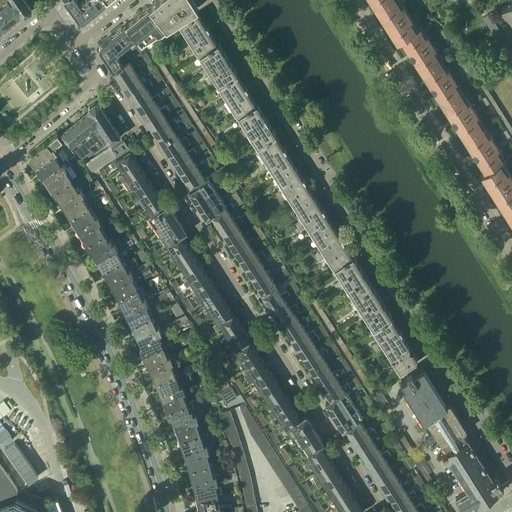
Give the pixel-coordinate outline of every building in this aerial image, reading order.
[(0,0),(0,8),(11,23),(21,15),(10,0),(0,0)] [(10,0),(21,15),(22,15),(24,15),(25,15),(31,11),(31,8),(31,7),(26,0),(10,0)] [(95,10),(86,0),(65,0),(66,1),(78,18),(79,18),(80,19),(81,19),(82,19),(83,19),(84,19),(86,17),(95,10)] [(86,0),(95,10),(105,2),(106,1),(107,1),(106,0),(86,0)] [(150,4),(141,11),(125,24),(136,37),(141,43),(195,9),(189,0),(159,0),(152,6),(150,4)] [(400,5),(397,0),(386,0),(375,7),(397,41),(400,39),(415,28),(409,19),(411,17),(403,4),(400,5)] [(426,3),(423,0),(415,0),(414,1),(418,8),(426,3)] [(426,0),(438,18),(441,15),(431,0),(426,0)] [(511,3),(501,10),(505,16),(507,15),(511,23),(509,24),(511,27),(511,26),(511,3)] [(0,8),(0,26),(2,30),(11,23),(0,8)] [(199,54),(200,54),(217,43),(213,36),(197,13),(179,24),(183,31),(185,29),(194,43),(192,44),(199,54)] [(504,37),(489,13),(483,17),(498,41),(504,37)] [(136,37),(125,24),(113,34),(100,45),(100,48),(113,69),(128,59),(145,49),(141,43),(136,37)] [(400,39),(422,73),(441,62),(433,50),(435,48),(432,44),(427,35),(425,37),(418,26),(415,28),(400,39)] [(450,35),(446,28),(440,31),(445,38),(450,35)] [(218,42),(217,43),(200,54),(204,60),(205,59),(216,76),(215,77),(219,84),(236,73),(238,72),(218,42)] [(165,74),(169,72),(154,48),(150,50),(165,74)] [(128,59),(113,69),(118,77),(133,67),(128,59)] [(471,68),(466,61),(461,64),(465,71),(471,68)] [(446,70),(441,62),(422,73),(441,104),(460,92),(454,83),(463,77),(459,71),(452,75),(448,68),(446,70)] [(118,77),(122,82),(123,85),(139,75),(136,72),(142,68),(139,64),(133,67),(118,77)] [(125,87),(129,93),(144,83),(149,80),(143,72),(139,75),(123,85),(125,87)] [(165,74),(181,98),(185,95),(169,72),(165,74)] [(237,115),(238,114),(255,103),(236,73),(219,84),(218,85),(222,91),(224,90),(234,107),(233,108),(237,115)] [(144,84),(144,83),(129,93),(134,101),(142,95),(143,97),(150,93),(147,88),(152,85),(149,80),(144,84)] [(511,127),(483,83),(480,85),(511,134),(511,127)] [(134,101),(140,110),(161,97),(158,93),(153,97),(150,93),(143,97),(142,95),(134,101)] [(181,98),(196,122),(200,119),(185,95),(181,98)] [(475,116),(478,115),(469,102),(467,103),(462,95),(443,107),(464,139),(483,128),(475,116)] [(145,119),(160,109),(156,101),(161,98),(161,97),(140,110),(145,119)] [(120,135),(99,103),(99,102),(95,102),(89,106),(88,109),(89,110),(101,131),(109,143),(120,135)] [(256,102),(255,103),(238,114),(242,121),(244,120),(255,137),(253,138),(257,145),(275,134),(276,133),(256,102)] [(150,126),(158,121),(160,122),(166,118),(164,114),(169,110),(166,105),(161,109),(160,109),(145,119),(150,126)] [(101,131),(89,110),(78,119),(96,143),(97,142),(101,147),(109,143),(101,131)] [(166,118),(160,122),(158,121),(150,126),(156,136),(177,122),(175,119),(169,122),(166,118)] [(78,119),(61,133),(83,160),(94,153),(90,148),(96,143),(78,119)] [(215,143),(200,119),(196,122),(211,146),(215,143)] [(163,145),(171,140),(170,138),(177,134),(175,131),(180,128),(177,122),(156,136),(163,145)] [(488,136),(483,128),(464,139),(484,171),(500,161),(503,160),(497,150),(499,149),(490,135),(488,136)] [(510,136),(506,129),(500,133),(505,140),(510,136)] [(30,157),(35,164),(53,152),(57,150),(54,146),(62,139),(57,133),(46,142),(44,143),(31,153),(30,157)] [(163,145),(164,147),(167,153),(188,139),(186,136),(180,140),(177,134),(170,138),(171,140),(163,145)] [(271,169),(276,176),(294,164),(275,134),(257,145),(256,145),(261,152),(262,151),(273,168),(271,169)] [(167,153),(172,160),(173,161),(188,151),(183,144),(189,141),(188,139),(167,153)] [(128,148),(123,140),(112,148),(117,155),(128,148)] [(112,148),(111,145),(86,161),(92,171),(117,155),(112,148)] [(188,152),(188,151),(173,161),(179,171),(187,165),(186,164),(193,159),(191,157),(197,153),(194,148),(188,152)] [(137,160),(133,154),(130,150),(110,163),(113,168),(119,164),(121,168),(128,163),(129,165),(137,160)] [(60,162),(53,152),(35,164),(42,175),(52,168),(55,172),(65,166),(65,167),(70,164),(73,168),(81,162),(76,155),(68,160),(66,159),(62,161),(60,162)] [(179,171),(181,173),(184,178),(204,165),(202,162),(197,165),(193,159),(186,164),(187,165),(179,171)] [(141,168),(137,160),(129,165),(128,163),(121,168),(124,173),(119,176),(123,182),(128,178),(128,177),(127,177),(141,168)] [(264,167),(260,160),(250,166),(252,169),(257,165),(258,167),(252,171),(253,174),(264,167)] [(481,173),(503,207),(511,201),(511,175),(509,170),(506,171),(500,161),(484,171),(481,173)] [(313,195),(294,164),(276,176),(280,182),(281,181),(292,198),(291,200),(295,206),(313,195)] [(184,178),(188,185),(190,187),(205,177),(200,170),(205,166),(204,165),(184,178)] [(64,168),(65,167),(65,166),(55,172),(52,168),(42,175),(47,183),(51,189),(70,178),(64,168)] [(147,176),(146,175),(141,168),(127,177),(128,177),(128,178),(123,182),(127,189),(133,186),(147,177),(147,176)] [(133,186),(138,194),(139,195),(153,186),(147,177),(133,186)] [(77,189),(70,178),(51,189),(56,196),(56,195),(59,200),(69,193),(72,198),(82,192),(79,188),(77,189)] [(209,178),(203,182),(191,189),(191,190),(189,191),(195,201),(215,188),(209,178)] [(101,186),(97,179),(93,182),(97,189),(101,186)] [(97,189),(93,182),(88,185),(92,192),(97,189)] [(158,193),(157,191),(153,186),(139,195),(138,194),(133,198),(136,203),(142,199),(145,204),(152,199),(150,198),(158,193)] [(195,201),(200,208),(207,203),(209,205),(215,201),(216,201),(221,198),(215,188),(195,201)] [(82,193),(82,192),(72,198),(69,193),(59,200),(64,208),(69,215),(87,204),(81,194),(82,193)] [(164,203),(158,193),(150,198),(152,199),(145,204),(147,208),(142,211),(145,216),(164,203)] [(310,230),(314,237),(332,225),(313,195),(295,206),(299,213),(301,212),(311,229),(310,230)] [(205,217),(206,218),(211,215),(231,202),(230,201),(226,204),(221,198),(216,201),(215,201),(209,205),(207,203),(200,208),(205,217)] [(511,201),(503,207),(511,221),(511,201)] [(211,215),(218,225),(225,220),(224,218),(230,214),(228,210),(233,206),(231,202),(211,215)] [(88,224),(98,218),(96,214),(94,215),(87,204),(69,215),(76,226),(86,220),(88,224)] [(149,216),(155,226),(174,213),(169,204),(166,206),(166,205),(149,216)] [(119,213),(115,206),(110,209),(114,216),(119,213)] [(114,216),(110,209),(105,212),(110,219),(114,216)] [(180,221),(177,217),(174,213),(155,226),(161,236),(174,228),(172,226),(180,221)] [(218,225),(223,232),(237,223),(242,220),(239,215),(234,219),(230,214),(224,218),(225,220),(218,225)] [(99,219),(98,218),(88,224),(86,220),(76,226),(82,236),(82,238),(84,242),(103,231),(97,221),(99,219)] [(186,231),(180,221),(172,226),(174,228),(161,236),(166,243),(181,234),(181,235),(186,231)] [(223,232),(228,241),(242,232),(237,223),(223,232)] [(296,227),(294,224),(293,223),(286,227),(289,232),(296,227)] [(352,255),(332,225),(314,237),(318,243),(320,242),(325,250),(331,259),(329,260),(333,267),(334,266),(352,255)] [(108,253),(122,244),(119,238),(113,241),(113,240),(111,242),(108,237),(107,238),(103,231),(84,242),(88,248),(89,249),(90,249),(91,249),(92,248),(94,251),(103,245),(108,253)] [(248,240),(242,232),(228,241),(234,250),(254,238),(253,237),(248,240)] [(128,236),(123,239),(125,242),(131,239),(135,237),(133,233),(128,236)] [(187,244),(187,243),(181,235),(181,234),(166,243),(162,246),(165,251),(169,248),(172,251),(179,247),(180,249),(187,244)] [(234,250),(239,258),(247,253),(248,255),(254,251),(251,245),(256,241),(254,238),(234,250)] [(125,242),(122,244),(108,253),(103,245),(94,251),(100,262),(100,264),(103,268),(121,259),(118,253),(126,248),(127,246),(133,242),(133,241),(131,239),(125,242)] [(179,247),(172,251),(176,257),(170,261),(173,265),(178,262),(179,262),(178,261),(192,252),(187,244),(180,249),(179,247)] [(256,254),(254,251),(248,255),(247,253),(239,258),(245,268),(265,255),(262,250),(256,254)] [(198,261),(196,257),(196,256),(194,254),(193,253),(192,252),(178,261),(179,262),(178,262),(184,270),(198,261)] [(349,290),(353,297),(372,285),(353,254),(352,255),(334,266),(339,273),(340,272),(351,289),(349,290)] [(245,268),(252,278),(259,273),(258,271),(265,266),(262,263),(267,259),(265,255),(245,268)] [(121,279),(130,274),(131,273),(129,269),(127,270),(121,259),(103,268),(106,274),(109,280),(119,275),(121,279)] [(204,270),(203,268),(203,267),(201,265),(200,264),(198,261),(184,270),(189,278),(190,279),(204,270)] [(137,267),(139,270),(146,266),(148,265),(147,262),(137,267)] [(169,268),(165,263),(161,266),(164,271),(169,268)] [(109,280),(115,289),(115,291),(117,296),(136,287),(133,280),(135,279),(136,282),(150,275),(146,266),(139,270),(132,274),(121,279),(119,275),(109,280)] [(252,278),(257,285),(271,276),(276,273),(273,268),(268,271),(265,266),(258,271),(259,273),(252,278)] [(169,268),(164,271),(168,276),(172,273),(169,268)] [(209,277),(204,270),(190,279),(189,278),(184,281),(188,286),(192,283),(195,288),(203,284),(201,282),(209,277)] [(261,294),(262,295),(276,285),(275,285),(276,284),(271,276),(257,285),(262,294),(261,294)] [(215,287),(213,283),(212,282),(212,281),(210,279),(209,278),(209,277),(201,282),(203,284),(195,288),(198,292),(193,295),(195,299),(215,287)] [(281,293),(276,285),(262,295),(267,303),(287,291),(286,290),(281,293)] [(392,315),(372,285),(353,297),(358,303),(359,302),(371,319),(369,321),(373,327),(390,316),(392,315)] [(136,307),(144,303),(146,302),(143,296),(141,298),(136,287),(117,296),(120,301),(122,302),(124,307),(133,302),(136,307)] [(204,301),(206,304),(213,300),(214,302),(222,297),(221,296),(221,295),(220,293),(218,292),(215,287),(195,299),(199,304),(204,301)] [(164,289),(154,294),(156,298),(166,293),(164,289)] [(267,303),(272,311),(280,306),(281,308),(288,304),(284,298),(290,295),(287,291),(267,303)] [(166,293),(156,298),(158,301),(164,298),(168,296),(166,293)] [(227,305),(223,299),(222,297),(214,302),(213,300),(206,304),(210,310),(205,313),(208,318),(213,315),(212,315),(213,314),(212,314),(227,305)] [(341,337),(315,297),(311,299),(338,341),(373,395),(376,393),(341,337)] [(131,324),(150,315),(144,303),(136,307),(133,302),(124,307),(129,317),(129,319),(131,324)] [(279,321),(280,321),(280,320),(294,311),(293,311),(298,307),(296,303),(290,307),(288,304),(281,308),(280,306),(272,311),(279,321)] [(232,313),(227,305),(212,314),(213,314),(212,315),(213,315),(217,322),(232,313)] [(280,320),(280,321),(285,329),(305,317),(304,316),(299,319),(294,311),(280,320)] [(240,323),(238,319),(233,312),(232,313),(217,322),(213,325),(216,330),(222,326),(224,330),(231,326),(232,327),(240,323)] [(172,325),(188,317),(186,314),(171,322),(172,325)] [(155,326),(150,315),(131,324),(134,329),(135,330),(138,335),(147,330),(150,335),(158,331),(160,330),(157,325),(155,326)] [(408,348),(410,347),(390,316),(373,327),(372,328),(376,334),(378,333),(389,350),(387,351),(393,360),(409,350),(408,348)] [(188,317),(172,325),(174,329),(190,321),(188,317)] [(285,329),(290,337),(298,332),(299,334),(305,330),(302,324),(307,321),(305,317),(285,329)] [(245,330),(242,326),(240,323),(232,327),(231,326),(224,330),(227,335),(222,338),(225,343),(231,340),(231,339),(245,330)] [(140,349),(142,353),(162,344),(159,337),(160,336),(166,333),(164,328),(162,329),(160,330),(158,331),(150,335),(147,330),(138,335),(142,344),(141,345),(140,346),(140,347),(140,348),(140,349)] [(290,337),(294,343),(297,347),(316,334),(313,329),(308,333),(305,330),(299,334),(298,332),(290,337)] [(234,349),(235,349),(250,339),(245,330),(231,339),(231,340),(236,348),(234,349)] [(297,347),(303,357),(311,352),(309,350),(316,346),(313,342),(319,338),(316,334),(297,347)] [(251,339),(250,339),(235,349),(240,357),(241,357),(255,349),(250,340),(251,339)] [(166,355),(162,344),(142,353),(144,358),(145,358),(148,364),(158,359),(161,365),(170,361),(169,361),(171,360),(168,354),(166,355)] [(303,357),(308,364),(322,355),(322,356),(328,352),(324,347),(319,351),(316,346),(309,350),(311,352),(303,357)] [(260,356),(255,349),(241,357),(240,357),(234,361),(238,366),(243,362),(247,367),(254,363),(253,361),(260,356)] [(400,371),(416,361),(415,359),(417,358),(412,351),(411,352),(409,350),(393,360),(400,371)] [(314,373),(328,364),(322,356),(322,355),(308,364),(314,373)] [(266,366),(263,361),(263,360),(262,358),(261,357),(260,356),(253,361),(254,363),(247,367),(249,371),(244,374),(247,379),(266,366)] [(175,374),(170,361),(161,365),(158,359),(148,364),(151,369),(150,370),(153,375),(152,376),(154,379),(155,380),(155,381),(175,374)] [(333,372),(328,364),(314,373),(319,382),(339,370),(338,369),(333,372)] [(447,403),(433,381),(423,365),(401,379),(405,385),(403,386),(424,419),(426,417),(440,439),(437,441),(444,453),(444,452),(468,489),(456,497),(465,511),(474,507),(476,510),(492,500),(490,497),(503,488),(495,476),(492,478),(463,432),(466,430),(449,403),(447,403)] [(265,381),(273,376),(272,375),(272,374),(271,372),(270,371),(266,366),(247,379),(249,383),(254,380),(257,384),(264,379),(265,381)] [(340,383),(339,382),(336,377),(341,374),(339,370),(319,382),(324,390),(332,385),(333,387),(340,383)] [(172,393),(181,390),(183,389),(181,384),(179,385),(175,374),(155,381),(156,382),(155,384),(157,387),(158,388),(160,393),(170,388),(172,393)] [(278,384),(274,378),(273,376),(265,381),(264,379),(257,384),(260,388),(255,392),(258,397),(263,394),(264,393),(278,384)] [(342,386),(340,383),(333,387),(332,385),(324,390),(330,399),(331,399),(344,391),(345,390),(350,387),(347,382),(342,386)] [(284,393),(282,390),(281,389),(281,388),(280,386),(279,385),(278,384),(264,393),(263,394),(269,402),(284,393)] [(231,386),(221,392),(227,403),(237,397),(231,386)] [(186,402),(181,390),(172,393),(170,388),(160,393),(164,403),(164,405),(166,410),(186,402)] [(325,402),(332,413),(340,408),(338,406),(349,399),(344,391),(331,399),(330,399),(325,402)] [(389,403),(381,392),(374,397),(381,408),(389,403)] [(289,401),(288,400),(288,399),(287,397),(286,396),(284,393),(269,402),(274,410),(275,410),(289,401)] [(332,413),(337,420),(355,409),(349,399),(338,406),(340,408),(332,413)] [(294,409),(292,406),(289,401),(275,410),(274,410),(269,413),(272,419),(278,415),(281,420),(288,416),(287,414),(294,409)] [(186,422),(194,419),(197,418),(194,412),(192,413),(190,408),(189,409),(186,402),(166,410),(168,415),(168,416),(169,416),(169,417),(170,417),(171,417),(172,416),(174,421),(184,417),(186,422)] [(243,413),(249,409),(246,404),(241,408),(243,413)] [(379,413),(376,407),(371,410),(375,416),(379,413)] [(210,410),(213,417),(218,415),(215,408),(210,410)] [(244,417),(251,413),(249,409),(243,413),(244,417)] [(291,425),(301,419),(300,419),(294,409),(287,414),(288,416),(281,420),(283,423),(278,426),(281,431),(291,425)] [(337,420),(343,429),(345,428),(361,417),(355,409),(337,420)] [(246,422),(254,417),(251,413),(244,417),(246,422)] [(306,415),(300,419),(301,419),(291,425),(296,433),(303,428),(305,430),(312,425),(306,415)] [(345,428),(352,437),(359,433),(358,431),(365,426),(362,422),(367,419),(365,415),(361,417),(345,428)] [(199,432),(194,419),(186,422),(184,417),(174,421),(178,431),(178,433),(177,433),(179,438),(199,432)] [(248,426),(257,421),(254,417),(246,422),(248,426)] [(250,431),(259,425),(257,421),(248,426),(250,431)] [(253,436),(263,430),(259,425),(250,431),(253,436)] [(296,433),(302,442),(317,433),(312,425),(305,430),(303,428),(296,433)] [(352,437),(357,445),(371,436),(371,437),(372,436),(371,436),(376,433),(373,428),(368,431),(365,426),(358,431),(359,433),(352,437)] [(256,441),(266,435),(263,430),(253,436),(256,441)] [(206,451),(212,449),(209,442),(205,443),(201,431),(199,432),(179,438),(181,444),(183,445),(184,450),(195,447),(197,454),(206,451)] [(323,442),(317,433),(302,442),(308,451),(320,444),(323,442)] [(419,459),(403,433),(398,435),(427,479),(431,476),(423,465),(427,462),(423,456),(419,459)] [(259,445),(269,439),(266,435),(256,441),(259,445)] [(357,445),(361,452),(362,454),(377,445),(372,436),(371,437),(371,436),(357,445)] [(394,445),(398,442),(395,437),(390,440),(394,445)] [(226,439),(221,441),(223,449),(229,447),(226,439)] [(262,450),(272,444),(269,439),(259,445),(262,450)] [(218,450),(223,449),(221,441),(215,443),(218,450)] [(398,442),(394,445),(397,450),(402,448),(398,442)] [(265,455),(275,449),(272,444),(262,450),(265,455)] [(320,444),(308,451),(305,454),(309,461),(310,461),(325,451),(320,444)] [(382,452),(377,445),(362,454),(368,463),(382,454),(382,453),(382,452)] [(189,468),(209,463),(206,451),(197,454),(195,447),(184,450),(188,461),(188,462),(189,468)] [(268,460),(278,454),(275,449),(265,455),(268,460)] [(368,463),(373,470),(381,466),(382,467),(389,463),(385,458),(390,454),(387,449),(382,452),(382,453),(382,454),(368,463)] [(313,466),(316,471),(324,466),(323,464),(330,459),(325,451),(310,461),(309,461),(304,464),(308,469),(313,466)] [(271,465),(281,458),(278,454),(268,460),(271,465)] [(275,470),(284,463),(281,458),(271,465),(275,470)] [(337,469),(334,465),(330,459),(323,464),(324,466),(316,471),(318,474),(313,478),(316,483),(337,469)] [(38,511),(37,509),(16,499),(12,501),(6,492),(18,488),(0,463),(0,511),(38,511)] [(212,474),(209,463),(189,468),(191,473),(192,474),(193,480),(203,478),(205,484),(215,482),(215,481),(221,479),(220,473),(215,474),(212,474)] [(278,474),(287,468),(284,463),(275,470),(278,474)] [(373,470),(377,476),(379,480),(399,468),(396,463),(391,466),(389,463),(382,467),(381,466),(373,470)] [(281,479),(291,473),(287,468),(278,474),(281,479)] [(379,480),(386,490),(393,485),(392,483),(399,479),(397,475),(401,472),(399,468),(379,480)] [(342,478),(337,469),(316,483),(319,487),(324,483),(327,488),(342,478)] [(284,484),(294,478),(291,473),(281,479),(284,484)] [(197,498),(217,494),(215,482),(205,484),(203,478),(193,480),(196,491),(196,492),(197,498)] [(287,489),(297,482),(294,478),(284,484),(287,489)] [(347,486),(344,481),(342,478),(327,488),(330,492),(325,496),(327,499),(347,486)] [(386,490),(391,498),(405,489),(406,489),(405,489),(410,486),(407,481),(402,484),(399,479),(392,483),(393,485),(386,490)] [(290,494),(300,487),(297,482),(287,489),(290,494)] [(353,494),(352,492),(347,486),(327,499),(328,500),(333,497),(338,504),(353,494)] [(293,499),(303,492),(300,487),(290,494),(293,499)] [(391,498),(395,505),(396,507),(411,497),(406,489),(405,489),(391,498)] [(296,503),(306,497),(303,492),(293,499),(296,503)] [(219,506),(217,494),(197,498),(198,503),(200,510),(211,509),(211,511),(227,511),(232,511),(230,504),(222,505),(219,506)] [(353,494),(338,504),(341,508),(335,511),(343,511),(358,503),(353,494)] [(296,503),(299,508),(307,503),(309,502),(306,497),(296,503)] [(416,505),(411,497),(396,507),(399,511),(407,511),(416,507),(416,506),(416,505)] [(407,511),(420,511),(419,510),(424,507),(421,502),(416,505),(416,506),(416,507),(407,511)] [(312,511),(307,503),(299,508),(294,511),(293,511),(312,511)] [(361,511),(363,511),(362,508),(358,503),(343,511),(361,511)]
